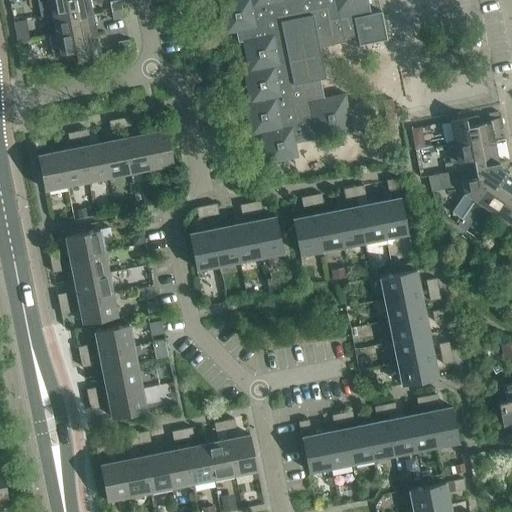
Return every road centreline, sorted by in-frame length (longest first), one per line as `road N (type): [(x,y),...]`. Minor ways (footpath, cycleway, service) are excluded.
road 1 (residential): [(259,390),(192,328),(173,222),(198,185),(180,86),(154,74)]
road 2 (tertiary): [(64,511),(4,215)]
road 3 (residential): [(0,102),(154,74)]
road 4 (residential): [(281,511),(259,390)]
